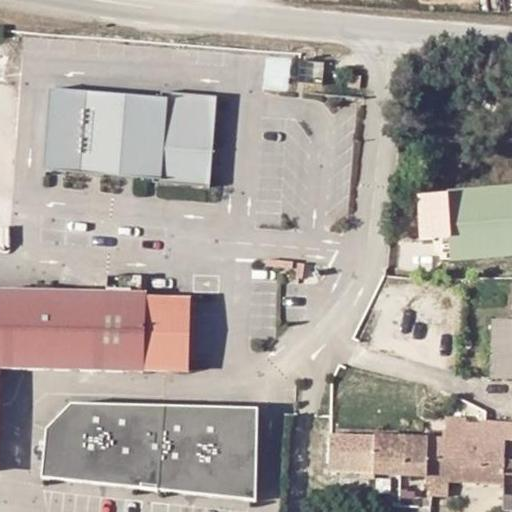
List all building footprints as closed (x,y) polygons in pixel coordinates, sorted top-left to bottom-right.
[(347,88),(361,89),(362,76),(348,75),(347,88)] [(53,169),(89,172),(97,87),(59,84),(53,169)] [(221,114),(216,114),(165,110),(166,92),(97,87),(89,172),(216,182),(221,114)] [(166,92),(165,110),(216,114),(217,92),(166,88),(166,92)] [(506,212),(511,211),(511,182),(440,186),(440,213),(421,214),(422,234),(441,233),(506,230),(506,212)] [(506,230),(441,233),(442,254),(511,251),(511,211),(506,212),(506,230)] [(99,268),(98,285),(137,287),(138,269),(99,268)] [(0,360),(137,363),(137,359),(138,295),(138,287),(137,287),(98,285),(0,283),(0,360)] [(179,295),(138,295),(137,359),(177,360),(179,295)] [(487,379),(511,379),(511,318),(490,317),(487,379)] [(45,429),(43,475),(255,500),(258,408),(70,402),(45,429)] [(415,468),(415,471),(495,476),(497,451),(498,433),(511,433),(511,415),(444,413),(443,432),(327,427),(326,464),(415,468)] [(495,476),(511,476),(511,452),(497,451),(495,476)]
